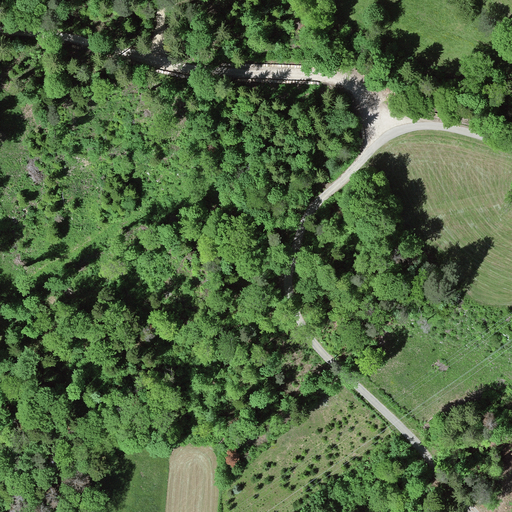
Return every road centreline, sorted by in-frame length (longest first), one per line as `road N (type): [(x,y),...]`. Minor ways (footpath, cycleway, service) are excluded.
road 1 (unclassified): [(469,511),(319,349),(289,286),(306,214),(391,133),(428,125),(511,145)]
road 2 (track): [(391,133),(348,82),(326,75),(173,65),(92,41),(0,28)]
